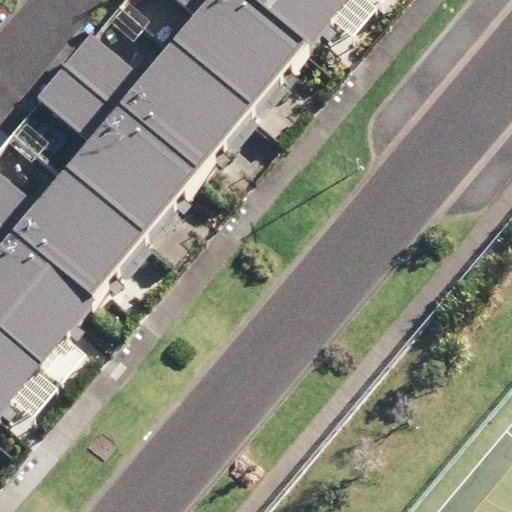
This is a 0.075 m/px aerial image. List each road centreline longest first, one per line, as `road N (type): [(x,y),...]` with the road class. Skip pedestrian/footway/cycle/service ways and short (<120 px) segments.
road 1 (residential): [(137,511),(511,67)]
road 2 (residential): [(92,0),(0,110)]
